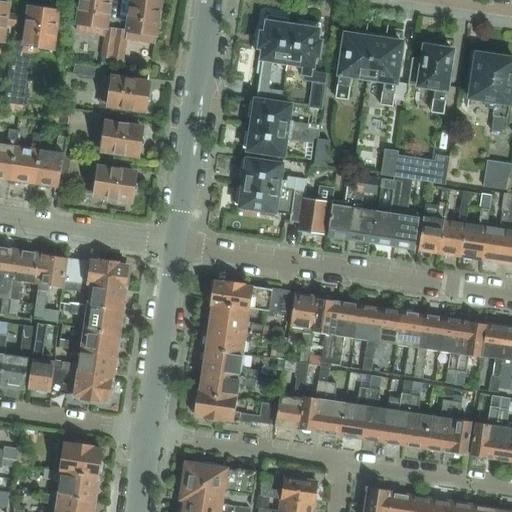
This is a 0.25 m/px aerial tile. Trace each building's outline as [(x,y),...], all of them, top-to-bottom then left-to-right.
[(105,28),(109,2),(109,0),(80,0),(76,31),(102,35),(103,28),(105,28)] [(126,39),(143,42),(153,43),(155,30),(159,29),(160,23),(157,21),(158,9),(159,0),(131,0),(131,5),(127,31),(126,39)] [(12,41),(3,103),(9,104),(24,107),(29,68),(33,69),(35,57),(50,59),(51,52),(55,22),(57,13),(47,11),(46,8),(41,7),(38,10),(30,8),(29,8),(27,18),(24,43),(12,41)] [(15,27),(16,16),(6,14),(6,15),(4,26),(15,27)] [(271,64),(285,67),(292,26),(286,25),(286,21),(289,21),(289,17),(286,17),(285,19),(268,17),(269,14),(265,14),(264,17),(267,18),(264,33),(260,33),(260,36),(256,35),(256,37),(260,38),(259,43),(255,42),(255,44),(258,45),(258,48),(262,49),(260,60),(262,60),(256,100),(279,104),(281,92),(267,90),(271,64)] [(320,111),(325,75),(311,72),(313,59),(319,60),(322,41),(316,40),(317,36),(318,26),(320,26),(321,22),(318,22),(317,24),(300,22),(300,19),(297,19),(296,22),(299,23),(298,27),(292,26),(285,67),(301,69),(300,76),(304,82),(310,83),(306,108),(320,111)] [(102,35),(101,47),(99,58),(111,60),(113,48),(112,48),(115,29),(105,28),(103,28),(102,35)] [(127,31),(115,29),(112,48),(113,48),(124,50),(126,39),(127,31)] [(343,45),(335,100),(346,101),(349,79),(365,82),(372,34),(358,32),(356,32),(355,36),(344,35),(343,45)] [(372,34),(365,82),(382,84),(380,105),(391,107),(399,52),(401,42),(390,41),(391,37),(389,36),(372,34)] [(411,59),(407,85),(433,89),(430,112),(442,114),(450,61),(452,51),(441,49),(442,45),(440,44),(424,41),(422,51),(420,60),(411,59)] [(511,56),(475,51),(467,101),(483,103),(482,108),(493,109),(489,132),(503,134),(511,80),(511,56)] [(94,67),(77,65),(75,75),(92,78),(94,67)] [(148,83),(138,82),(104,77),(100,105),(143,111),(145,101),(148,100),(149,95),(146,93),(148,83)] [(317,136),(318,127),(291,123),(291,122),(289,122),(291,106),(279,104),(256,100),(250,99),(248,117),(252,117),(251,119),(253,120),(253,125),(249,125),(248,125),(317,136)] [(22,117),(24,107),(9,104),(8,115),(22,117)] [(70,111),(56,109),(53,122),(67,125),(70,111)] [(141,128),(131,126),(97,121),(93,150),(137,156),(138,146),(142,145),(142,140),(139,138),(141,128)] [(245,133),(243,150),(284,157),(286,141),(311,144),(312,139),(315,139),(316,140),(317,136),(248,125),(248,126),(252,126),(252,132),(250,131),(249,134),(245,133)] [(14,146),(16,131),(7,130),(5,145),(0,143),(0,178),(9,180),(14,146)] [(38,150),(40,135),(31,133),(29,148),(14,146),(9,180),(12,181),(14,183),(20,184),(23,182),(33,184),(38,150)] [(65,139),(64,138),(56,137),(54,152),(38,150),(33,184),(36,184),(38,187),(44,188),(47,186),(58,187),(59,176),(63,154),(65,139)] [(316,140),(315,139),(311,165),(325,167),(329,142),(316,140)] [(383,149),(380,176),(392,178),(393,178),(397,156),(397,151),(383,149)] [(73,178),(75,165),(76,156),(63,154),(59,176),(73,178)] [(397,156),(393,178),(402,179),(411,181),(442,185),(446,157),(434,156),(433,161),(397,156)] [(240,183),(297,192),(298,184),(282,182),(282,181),(280,181),(282,164),(242,158),(239,176),(243,176),(243,178),(245,178),(244,183),(240,183)] [(511,165),(495,162),(485,161),(481,187),(507,191),(511,165)] [(90,166),(87,184),(86,194),(99,196),(100,200),(106,200),(108,198),(130,201),(131,191),(135,190),(136,185),(133,183),(134,173),(90,166)] [(368,242),(370,233),(373,207),(361,205),(362,193),(376,195),(378,177),(357,174),(355,187),(354,192),(349,229),(347,239),(355,240),(357,242),(362,243),(365,241),(368,242)] [(402,179),(393,178),(392,178),(391,181),(381,179),(379,189),(391,190),(388,209),(377,207),(372,242),(375,243),(377,245),(382,246),(385,244),(393,245),(402,179)] [(411,181),(402,179),(393,245),(400,246),(402,249),(408,250),(410,248),(413,248),(415,239),(415,233),(418,213),(407,212),(411,181)] [(273,217),(274,213),(290,215),(289,222),(300,223),(303,199),(304,193),(297,192),(240,183),(240,184),(244,184),(243,189),(241,189),(241,190),(237,190),(235,204),(239,205),(238,208),(260,211),(259,215),(273,217)] [(319,234),(319,237),(322,237),(322,234),(321,233),(322,223),(325,203),(331,203),(331,201),(333,189),(317,186),(315,201),(303,199),(300,223),(299,231),(302,232),(302,235),(315,237),(315,234),(319,234)] [(328,224),(327,236),(330,236),(332,239),(337,239),(340,238),(347,239),(349,229),(354,192),(355,187),(346,186),(343,202),(331,201),(331,203),(328,224)] [(424,204),(417,249),(421,250),(423,252),(428,253),(431,251),(439,253),(443,221),(446,203),(448,190),(439,189),(438,202),(437,206),(424,204)] [(443,221),(439,253),(442,253),(444,255),(449,256),(452,254),(460,256),(463,232),(464,224),(466,207),(468,193),(461,192),(459,205),(456,223),(443,221)] [(481,194),(478,210),(487,211),(489,195),(481,194)] [(503,194),(500,213),(508,215),(511,195),(503,194)] [(506,230),(501,262),(509,263),(511,265),(511,194),(511,195),(508,215),(506,230)] [(463,232),(460,256),(463,256),(465,258),(470,259),(472,258),(480,259),(484,235),(484,233),(485,227),(487,211),(478,210),(476,226),(464,224),(463,232)] [(484,235),(480,259),(483,259),(485,261),(491,262),(493,261),(501,262),(506,230),(508,215),(500,213),(498,229),(485,227),(484,233),(484,235)] [(0,298),(0,299),(8,300),(16,251),(8,249),(6,247),(0,246),(0,298)] [(16,251),(8,300),(17,301),(20,283),(34,285),(37,264),(38,254),(35,254),(33,251),(27,250),(24,252),(16,251)] [(37,285),(32,319),(56,323),(58,311),(43,309),(47,287),(61,289),(62,289),(63,281),(64,268),(66,258),(63,258),(61,256),(55,255),(52,256),(42,255),(41,265),(38,285),(37,285)] [(64,268),(63,281),(109,288),(109,286),(124,288),(125,288),(126,284),(127,284),(129,272),(127,272),(123,267),(124,267),(124,263),(100,260),(88,259),(87,262),(66,258),(64,268)] [(63,281),(62,289),(71,291),(87,293),(85,306),(85,308),(105,311),(106,309),(121,311),(121,308),(124,306),(125,301),(123,298),(124,288),(109,286),(109,288),(63,281)] [(249,309),(287,315),(290,292),(243,285),(243,284),(225,281),(225,285),(212,283),(210,296),(212,296),(211,300),(209,300),(209,301),(210,301),(210,303),(249,309)] [(292,306),(289,327),(302,329),(299,345),(300,346),(297,364),(307,365),(309,356),(308,356),(312,332),(317,299),(315,299),(316,297),(299,294),(298,297),(293,296),(292,306)] [(317,299),(312,332),(323,334),(320,357),(318,367),(328,369),(329,364),(338,304),(333,303),(333,301),(330,301),(329,299),(323,298),(320,300),(317,299)] [(0,299),(0,300),(0,314),(6,315),(8,300),(0,299)] [(8,300),(6,315),(15,317),(17,301),(8,300)] [(62,304),(61,312),(69,313),(71,304),(62,303),(62,304)] [(208,325),(208,326),(262,334),(267,335),(268,326),(251,324),(251,323),(247,322),(249,309),(210,303),(209,309),(210,309),(209,319),(211,319),(211,320),(213,320),(212,325),(208,325)] [(71,304),(69,313),(83,316),(81,328),(117,334),(118,332),(120,329),(121,324),(119,321),(121,311),(106,309),(105,311),(85,308),(85,306),(71,304)] [(339,366),(343,337),(354,339),(359,307),(356,307),(355,305),(348,304),(346,305),(338,304),(329,364),(339,366)] [(359,307),(354,339),(365,341),(362,358),(363,358),(361,370),(371,372),(373,359),(380,310),(372,309),(370,307),(364,306),(362,308),(359,307)] [(380,310),(373,359),(381,360),(384,343),(395,345),(396,345),(401,314),(398,313),(396,311),(390,310),(388,312),(380,310)] [(403,314),(401,314),(396,345),(407,347),(402,377),(412,378),(422,317),(413,316),(412,313),(406,312),(403,314)] [(422,317),(412,378),(421,380),(426,350),(438,351),(442,320),(440,320),(438,317),(432,316),(430,318),(422,317)] [(453,385),(456,372),(463,323),(455,322),(454,320),(447,319),(445,320),(442,320),(438,351),(448,353),(444,383),(453,385)] [(463,323),(453,385),(462,386),(463,375),(464,373),(467,356),(480,358),(484,334),(485,325),(481,324),(480,322),(474,321),(471,323),(469,322),(469,324),(463,323)] [(29,379),(28,389),(36,390),(38,392),(44,393),(47,391),(50,392),(51,382),(53,369),(54,361),(42,359),(46,325),(36,323),(32,357),(29,379)] [(484,335),(481,357),(493,359),(490,376),(488,392),(497,393),(498,389),(497,389),(498,377),(507,328),(499,327),(497,324),(495,324),(491,323),(489,325),(486,325),(484,335)] [(13,386),(23,388),(25,378),(31,327),(22,326),(21,338),(18,356),(3,354),(0,376),(0,384),(2,385),(4,387),(10,388),(13,386)] [(207,333),(205,348),(242,354),(244,341),(248,342),(249,341),(260,343),(262,334),(208,326),(208,327),(212,328),(211,333),(209,333),(207,333)] [(275,327),(271,331),(270,335),(283,337),(283,331),(281,327),(275,327)] [(58,339),(57,347),(99,353),(99,355),(114,357),(115,347),(118,345),(119,340),(117,337),(117,334),(81,328),(79,342),(59,339),(58,339)] [(498,377),(497,389),(498,389),(508,391),(511,366),(511,328),(507,328),(498,377)] [(54,361),(53,369),(64,371),(76,373),(96,376),(96,378),(111,380),(112,370),(115,368),(115,362),(114,360),(114,357),(99,355),(99,353),(57,347),(57,348),(78,351),(76,364),(54,361)] [(201,371),(254,379),(256,370),(240,368),(242,354),(205,348),(202,364),(204,364),(204,365),(206,365),(206,371),(201,370),(201,371)] [(276,360),(277,360),(285,361),(286,352),(278,350),(276,360)] [(309,356),(307,365),(308,365),(318,367),(320,357),(309,356)] [(283,372),(285,361),(277,360),(275,371),(283,372)] [(294,374),(295,363),(285,361),(283,372),(294,374)] [(294,374),(293,379),(294,380),(305,381),(308,365),(307,365),(297,364),(295,363),(294,374)] [(51,382),(50,392),(70,395),(72,395),(82,397),(81,401),(97,403),(98,399),(108,401),(109,396),(112,393),(113,387),(111,384),(112,380),(111,380),(96,378),(96,376),(76,373),(74,387),(62,385),(64,371),(53,369),(51,382)] [(196,391),(196,393),(194,393),(194,394),(235,400),(237,386),(253,388),(254,379),(201,371),(201,372),(205,373),(204,378),(202,378),(202,379),(200,378),(198,392),(196,391)] [(299,420),(297,429),(297,430),(300,430),(302,432),(308,433),(310,432),(313,432),(314,430),(319,431),(326,382),(327,382),(328,372),(319,371),(317,381),(316,381),(314,398),(302,396),(302,398),(299,420)] [(375,408),(380,378),(380,377),(370,375),(368,389),(361,437),(369,439),(370,441),(376,442),(379,440),(381,441),(386,409),(375,408)] [(276,416),(274,426),(275,426),(275,428),(291,431),(291,428),(297,429),(299,420),(302,398),(302,396),(302,395),(303,395),(305,381),(294,380),(292,394),(293,394),(293,397),(292,398),(281,396),(281,395),(279,395),(276,416)] [(386,409),(381,441),(384,441),(386,443),(392,444),(394,442),(402,444),(410,395),(412,382),(402,380),(397,411),(386,409)] [(326,382),(319,431),(327,432),(329,435),(335,436),(337,434),(340,434),(345,403),(333,401),(335,384),(326,382)] [(412,382),(410,395),(419,396),(421,384),(421,383),(412,382)] [(345,403),(340,434),(343,435),(344,437),(350,438),(352,436),(361,437),(368,389),(358,387),(356,404),(345,403)] [(238,423),(238,422),(239,413),(233,412),(235,400),(194,394),(193,406),(194,406),(193,412),(192,412),(191,413),(205,415),(205,419),(223,422),(223,421),(238,423)] [(410,395),(402,444),(410,445),(412,447),(418,448),(420,446),(423,447),(428,415),(416,414),(419,396),(410,395)] [(500,397),(490,395),(486,424),(474,422),(470,456),(472,456),(474,458),(480,459),(483,458),(485,458),(486,456),(491,457),(500,397)] [(500,397),(491,457),(499,458),(501,461),(507,462),(509,460),(511,460),(511,459),(511,427),(505,427),(507,409),(506,409),(508,398),(500,397)] [(436,449),(444,450),(451,401),(442,399),(439,417),(428,415),(423,447),(426,447),(428,450),(434,450),(436,449)] [(451,401),(444,450),(449,451),(449,453),(452,453),(454,455),(460,456),(462,455),(465,455),(466,445),(470,422),(458,420),(461,402),(451,401)] [(96,478),(98,478),(98,474),(101,472),(102,463),(100,461),(102,451),(90,449),(90,445),(74,443),(73,444),(58,442),(54,471),(43,469),(43,470),(54,472),(96,478)] [(2,450),(1,458),(18,460),(18,452),(2,450)] [(20,451),(18,466),(27,468),(30,453),(20,451)] [(0,466),(13,468),(17,469),(17,465),(18,460),(1,458),(0,466)] [(186,463),(184,477),(186,477),(186,478),(185,478),(184,481),(185,481),(185,483),(224,489),(252,493),(254,482),(255,472),(234,469),(234,471),(225,469),(225,465),(203,462),(202,466),(196,465),(196,463),(192,463),(191,464),(186,463)] [(56,495),(55,496),(89,501),(93,502),(93,499),(95,498),(97,490),(95,487),(96,478),(54,472),(43,470),(42,479),(58,481),(56,495)] [(283,478),(281,491),(270,490),(272,476),(262,475),(259,496),(278,498),(278,499),(313,504),(314,504),(317,483),(313,483),(312,481),(306,480),(304,481),(283,478)] [(179,507),(211,511),(232,511),(233,506),(222,505),(224,489),(185,483),(184,487),(182,486),(180,500),(184,500),(183,507),(179,507)] [(387,511),(390,492),(391,491),(365,487),(365,490),(366,490),(362,511),(387,511)] [(0,491),(0,499),(7,501),(8,493),(0,491)] [(390,492),(387,511),(408,511),(410,497),(403,496),(402,494),(390,492)] [(40,493),(39,503),(54,505),(53,511),(91,511),(92,509),(88,508),(89,501),(55,496),(56,495),(40,493)] [(410,497),(408,511),(429,511),(431,500),(428,500),(426,497),(420,496),(418,498),(410,497)] [(257,509),(256,511),(313,511),(314,508),(312,507),(313,504),(278,499),(276,511),(262,509),(262,510),(257,509)] [(256,500),(254,508),(257,509),(262,510),(262,509),(264,501),(256,500)] [(429,511),(450,511),(452,504),(449,503),(447,501),(441,500),(438,501),(431,500),(429,511)] [(471,511),(473,507),(470,506),(468,504),(461,503),(459,505),(452,504),(450,511),(471,511)]
